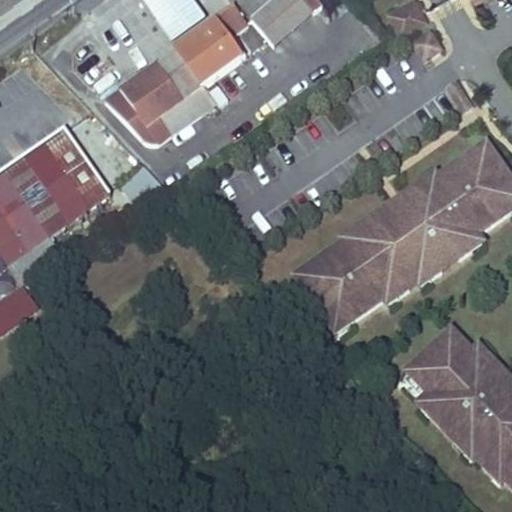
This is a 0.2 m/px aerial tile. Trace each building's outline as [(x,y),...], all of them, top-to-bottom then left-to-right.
[(207,24),(188,0),(138,0),(174,48),(207,24)] [(274,51),(313,18),(298,0),(280,0),(252,24),(274,51)] [(323,10),(314,0),(298,0),(313,18),(323,10)] [(426,28),(415,7),(391,21),(401,41),(426,28)] [(204,91),(243,63),(228,43),(249,29),(237,12),(121,95),(147,132),(159,123),(172,140),(216,108),(204,91)] [(425,65),(442,53),(430,37),(413,48),(425,65)] [(472,110),(458,87),(450,93),(463,115),(472,110)] [(51,242),(111,200),(65,134),(0,179),(0,277),(8,272),(22,290),(64,261),(51,242)] [(478,167),(492,157),(487,150),(473,160),(478,167)] [(351,328),(384,304),(395,297),(398,302),(410,293),(407,289),(415,283),(425,276),(430,283),(443,275),(441,273),(458,260),(460,263),(473,254),(467,247),(478,240),(511,216),(507,209),(511,205),(511,185),(492,157),(478,167),(473,160),(428,191),(426,187),(414,196),(415,198),(398,210),(397,208),(384,217),(385,219),(375,226),(367,231),(366,229),(353,238),(356,241),(346,248),(312,272),(316,279),(302,289),(331,331),(345,321),(351,328)] [(120,192),(133,210),(162,190),(148,171),(120,192)] [(428,191),(439,184),(436,180),(426,187),(428,191)] [(375,226),(385,219),(384,217),(374,224),(375,226)] [(346,248),(356,241),(353,238),(343,245),(346,248)] [(483,247),(478,240),(467,247),(473,254),(483,247)] [(302,289),(316,279),(312,272),(297,282),(302,289)] [(425,276),(415,283),(420,291),(430,283),(425,276)] [(398,302),(395,297),(384,304),(387,309),(398,302)] [(0,327),(16,316),(3,304),(0,305),(0,327)] [(336,338),(351,328),(345,321),(331,331),(336,338)] [(511,388),(511,390),(497,374),(498,373),(488,361),(485,365),(477,356),(473,358),(452,336),(411,375),(425,389),(422,391),(430,400),(427,402),(436,411),(429,418),(440,429),(442,427),(457,442),(454,444),(465,455),(471,449),(481,458),(487,465),(483,469),(493,479),(497,476),(506,485),(511,490),(511,388)] [(488,361),(479,352),(477,356),(485,365),(488,361)] [(425,389),(411,375),(409,377),(422,391),(425,389)] [(436,411),(427,402),(420,409),(429,418),(436,411)] [(481,458),(471,449),(465,455),(474,465),(481,458)] [(506,485),(497,476),(493,479),(502,489),(506,485)]
